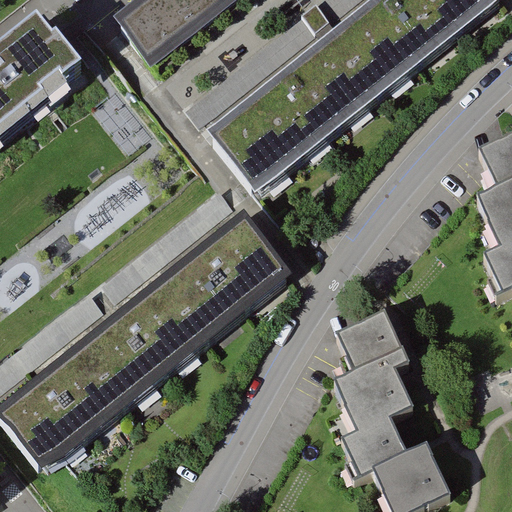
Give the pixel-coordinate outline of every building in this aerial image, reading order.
[(150,0),(115,28),(152,74),(244,0),(150,0)] [(501,0),(389,0),(207,145),(256,206),(506,6),(501,0)] [(0,155),(91,83),(37,18),(0,48),(0,155)] [(511,146),(479,162),(497,201),(479,209),(502,259),(487,266),(504,303),(511,299),(511,146)] [(245,225),(0,416),(0,429),(41,482),(292,285),(245,225)] [(386,324),(339,346),(356,383),(336,392),(359,441),(343,449),(361,487),(374,481),(388,511),(427,511),(448,503),(425,455),(419,458),(407,464),(389,427),(412,417),(395,382),(405,377),(410,375),(386,324)]
